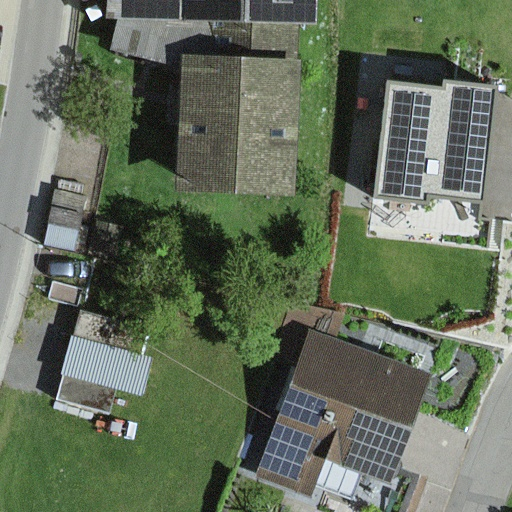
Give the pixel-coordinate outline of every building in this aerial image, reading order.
[(317,25),(318,0),(108,0),(107,20),(117,20),(109,51),(182,71),(177,192),(293,196),(299,25),(317,25)] [(503,226),(505,82),(378,80),(376,225),(503,226)] [(124,229),(98,223),(91,252),(117,259),(124,229)] [(87,238),(54,231),(50,248),(82,256),(87,238)] [(81,288),(52,283),(48,303),(78,308),(81,288)] [(310,333),(255,479),(310,500),(325,458),(365,353),(310,333)] [(154,360),(74,338),(56,402),(110,417),(116,393),(143,400),(154,360)] [(365,353),(325,458),(391,483),(431,378),(365,353)]
